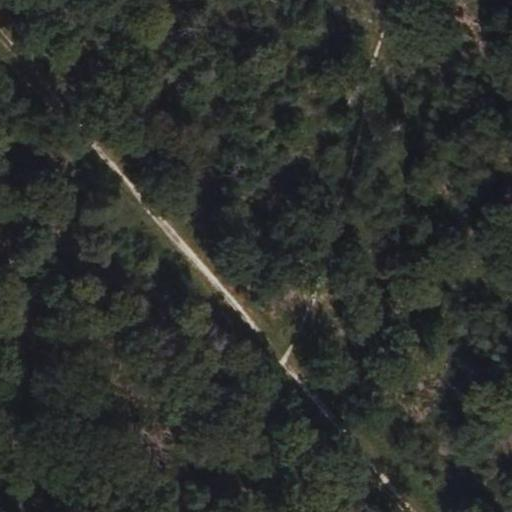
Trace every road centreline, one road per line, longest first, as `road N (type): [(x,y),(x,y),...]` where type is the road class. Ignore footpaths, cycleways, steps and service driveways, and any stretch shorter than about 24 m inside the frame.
road 1 (track): [(272,350),(0,38)]
road 2 (track): [(409,511),(272,350)]
